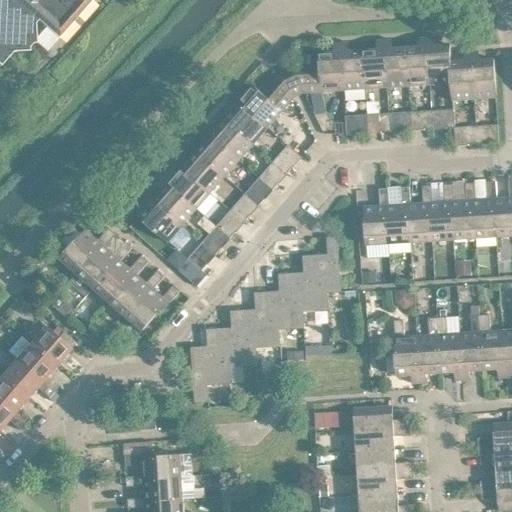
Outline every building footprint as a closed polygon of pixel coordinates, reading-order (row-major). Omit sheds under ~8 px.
[(0,0),(0,65),(1,66),(2,64),(3,64),(15,50),(32,50),(32,45),(35,42),(39,42),(38,22),(42,17),(43,19),(42,20),(61,37),(93,0),(0,0)] [(410,85),(431,83),(428,36),(421,37),(422,46),(407,47),(410,85)] [(431,83),(452,82),(453,82),(452,61),(451,44),(436,45),(435,36),(428,36),(431,83)] [(367,88),(388,86),(385,39),(378,40),(379,49),(364,50),(367,88)] [(388,86),(410,85),(407,47),(393,48),(392,39),(385,39),(388,86)] [(308,91),(345,89),(342,42),(335,43),(336,52),(321,53),(321,66),(298,67),(296,68),(308,91)] [(345,89),(367,88),(364,50),(350,51),(349,42),(342,42),(345,89)] [(480,50),(473,51),(476,98),(498,96),(495,58),(480,59),(480,50)] [(453,82),(452,82),(453,99),(476,98),(473,51),(466,51),(466,60),(452,61),(453,82)] [(238,90),(233,96),(269,127),(293,98),(282,75),(280,76),(265,93),(255,85),(245,96),(238,90)] [(235,107),(226,118),(254,143),(269,127),(233,96),(228,101),(235,107)] [(446,109),(447,127),(456,126),(455,108),(446,109)] [(446,109),(433,110),(434,128),(435,129),(447,128),(447,127),(446,109)] [(424,110),(412,111),(413,129),(413,130),(425,129),(425,128),(424,110)] [(424,110),(425,128),(434,128),(433,110),(424,110)] [(403,112),(404,130),(413,129),(412,111),(403,112)] [(381,113),(382,131),(391,130),(390,112),(381,113)] [(403,112),(390,112),(391,130),(391,131),(404,131),(404,130),(403,112)] [(381,113),(369,114),(370,132),(370,133),(382,132),(382,131),(381,113)] [(359,114),(347,115),(348,133),(348,134),(361,133),(361,132),(359,114)] [(359,114),(361,132),(370,132),(369,114),(359,114)] [(209,123),(205,128),(240,159),(254,143),(226,118),(216,129),(209,123)] [(490,124),(478,125),(479,143),(479,144),(491,143),(491,142),(490,124)] [(490,124),(491,142),(500,142),(499,124),(490,124)] [(469,126),(470,144),(479,143),(478,125),(469,126)] [(469,126),(456,126),(457,145),(470,145),(470,144),(469,126)] [(207,139),(197,150),(226,175),(240,159),(205,128),(200,133),(207,139)] [(181,155),(176,161),(211,192),(226,175),(197,150),(188,161),(181,155)] [(274,161),(288,173),(294,166),(281,154),(274,161)] [(178,172),(169,183),(197,208),(211,192),(176,161),(171,166),(178,172)] [(260,177),(274,189),(280,182),(266,170),(260,177)] [(511,197),(498,198),(495,198),(498,236),(511,234),(511,179),(509,180),(511,197)] [(489,198),(477,199),(474,199),(476,237),(498,236),(495,198),(498,198),(497,180),(488,181),(489,198)] [(468,200),(455,200),(452,201),(455,239),(476,237),(474,199),(477,199),(476,182),(466,182),(468,200)] [(152,188),(148,193),(183,224),(197,208),(169,183),(159,194),(152,188)] [(446,201),(434,202),(431,202),(433,240),(455,239),(452,201),(455,200),(454,183),(445,184),(446,201)] [(424,202),(412,203),(409,203),(412,242),(433,240),(431,202),(434,202),(433,185),(423,185),(424,202)] [(246,193),(259,205),(266,198),(252,186),(246,193)] [(403,204),(390,205),(388,205),(390,243),(412,242),(409,203),(412,203),(411,186),(402,187),(403,204)] [(388,205),(390,205),(389,187),(380,188),(381,205),(365,206),(368,244),(390,243),(388,205)] [(183,224),(148,193),(143,198),(150,204),(140,216),(168,241),(183,224)] [(232,210),(245,221),(251,214),(238,203),(232,210)] [(217,226),(231,238),(237,231),(223,219),(217,226)] [(217,226),(209,235),(223,247),(223,248),(232,238),(231,238),(217,226)] [(61,258),(78,272),(103,244),(106,246),(117,233),(110,227),(99,239),(87,229),(61,258)] [(203,242),(217,254),(223,247),(209,235),(203,242)] [(330,254),(314,255),(317,309),(330,309),(328,292),(342,291),(338,236),(329,237),(330,254)] [(78,272),(94,286),(120,258),(122,260),(133,247),(126,241),(115,254),(106,246),(103,244),(78,272)] [(190,259),(202,270),(208,263),(195,251),(189,258),(190,259)] [(94,286),(111,301),(136,272),(138,274),(149,261),(142,255),(131,268),(122,260),(120,258),(94,286)] [(305,272),(289,273),(293,328),(305,327),(304,310),(317,309),(314,255),(304,255),(305,272)] [(473,264),(458,264),(459,277),(473,277),(473,264)] [(111,301),(127,315),(152,286),(154,288),(166,276),(159,269),(147,282),(138,274),(136,272),(111,301)] [(377,271),(363,271),(364,284),(378,283),(377,271)] [(281,290),(265,292),(269,346),(281,345),(280,329),(293,328),(289,273),(280,274),(281,290)] [(152,286),(127,315),(144,330),(168,301),(170,303),(182,290),(175,284),(164,297),(154,288),(152,286)] [(400,290),(396,295),(397,302),(405,308),(411,307),(415,303),(414,296),(407,290),(400,290)] [(61,292),(52,302),(60,309),(68,299),(61,292)] [(257,309),(241,310),(245,365),(257,364),(256,347),(269,346),(265,292),(256,292),(257,309)] [(480,304),(471,305),(472,315),(481,314),(480,304)] [(233,327),(217,328),(221,383),(233,382),(232,365),(245,365),(241,310),(232,310),(233,327)] [(491,313),(481,314),(485,369),(499,368),(500,377),(507,377),(504,330),(492,331),(491,313)] [(473,332),(461,332),(464,379),(471,379),(470,370),(485,369),(481,314),(472,315),(473,332)] [(441,317),(438,317),(442,372),(456,371),(457,380),(464,379),(461,332),(449,333),(447,316),(441,317)] [(430,334),(418,335),(421,382),(428,382),(427,373),(442,372),(438,317),(429,317),(430,334)] [(421,382),(418,335),(405,336),(404,319),(395,319),(396,337),(398,375),(413,374),(414,383),(421,382)] [(47,325),(32,342),(57,364),(77,341),(64,330),(60,336),(47,325)] [(221,383),(217,328),(208,329),(209,346),(193,347),(196,401),(209,401),(208,384),(221,383)] [(32,342),(18,358),(55,391),(60,385),(48,374),(57,364),(32,342)] [(305,351),(289,351),(289,360),(305,360),(305,351)] [(18,358),(4,374),(29,396),(38,386),(50,396),(55,391),(18,358)] [(4,374),(0,378),(0,399),(26,423),(32,417),(20,407),(29,396),(4,374)] [(55,391),(50,396),(55,400),(60,395),(55,391)] [(0,399),(0,428),(0,429),(10,418),(21,429),(26,423),(0,399)] [(355,407),(356,429),(412,426),(411,417),(402,418),(394,419),(393,405),(355,407)] [(343,410),(316,412),(317,429),(344,427),(343,410)] [(140,418),(141,429),(157,428),(156,417),(140,418)] [(479,437),(479,446),(511,443),(511,421),(495,423),(496,437),(488,437),(479,437)] [(356,429),(358,451),(396,448),(395,435),(403,435),(412,435),(412,426),(356,429)] [(154,441),(125,443),(126,455),(143,454),(143,456),(155,456),(154,441)] [(497,453),(498,466),(511,465),(511,443),(479,446),(480,455),(489,454),(497,453)] [(358,451),(359,473),(414,469),(414,460),(405,461),(397,462),(396,448),(358,451)] [(144,463),(144,475),(145,478),(183,476),(181,454),(155,456),(143,456),(143,454),(126,455),(126,464),(144,463)] [(331,464),(319,464),(320,477),(331,476),(331,464)] [(481,480),(482,489),(511,487),(511,465),(498,466),(499,480),(491,480),(481,480)] [(359,473),(361,494),(399,492),(398,478),(406,478),(415,478),(414,469),(359,473)] [(145,485),(146,497),(146,500),(184,497),(183,476),(145,478),(144,475),(127,477),(128,486),(145,485)] [(329,485),(321,485),(321,496),(330,495),(329,485)] [(500,510),(511,509),(511,487),(482,489),(482,498),(492,497),(500,496),(500,510)] [(361,494),(361,511),(418,511),(425,511),(425,504),(417,504),(417,503),(407,504),(408,504),(400,505),(399,492),(361,494)] [(146,506),(146,511),(184,511),(184,497),(146,500),(146,497),(129,498),(129,507),(146,506)]
